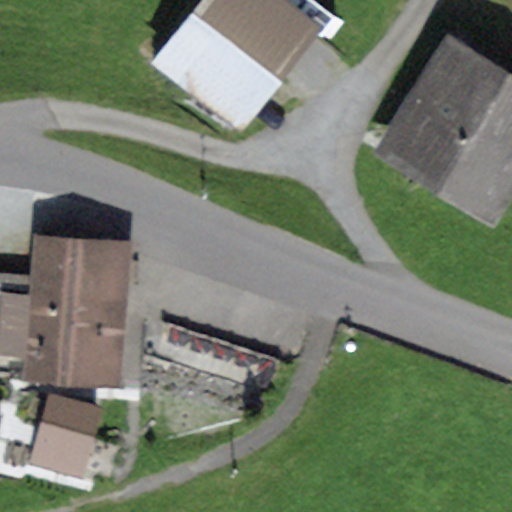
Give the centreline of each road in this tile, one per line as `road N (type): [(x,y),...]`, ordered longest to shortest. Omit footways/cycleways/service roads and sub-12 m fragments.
road 1 (unclassified): [(0,158),(90,176),(331,280),(511,342)]
road 2 (track): [(49,511),(231,452),(272,427),(303,383),(331,280)]
